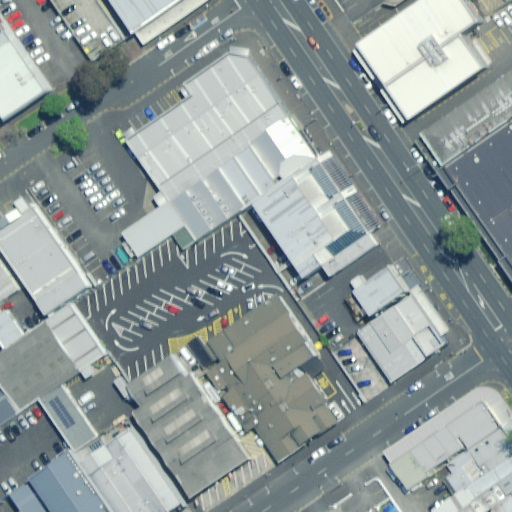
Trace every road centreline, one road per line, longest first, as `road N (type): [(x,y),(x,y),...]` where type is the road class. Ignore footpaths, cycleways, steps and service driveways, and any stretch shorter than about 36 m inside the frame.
road 1 (secondary): [(274,0),(507,341)]
road 2 (residential): [(0,166),(252,0)]
road 3 (tertiary): [(264,511),(507,341)]
